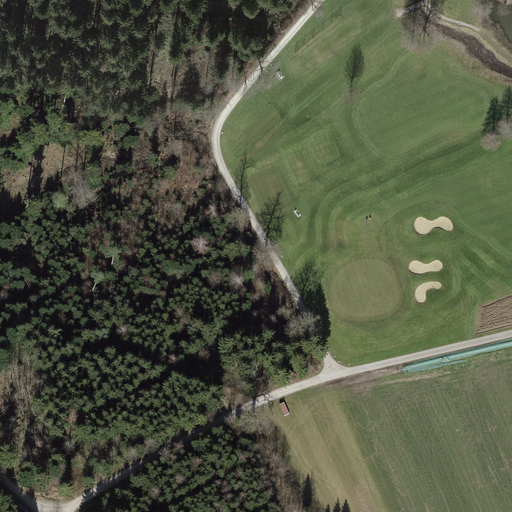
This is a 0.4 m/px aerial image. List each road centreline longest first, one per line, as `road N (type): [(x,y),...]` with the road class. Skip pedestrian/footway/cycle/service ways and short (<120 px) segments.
road 1 (track): [(319,0),(230,105),(216,141),(225,172),(337,374)]
road 2 (track): [(64,511),(250,405),(337,374)]
road 3 (track): [(337,374),(511,332)]
